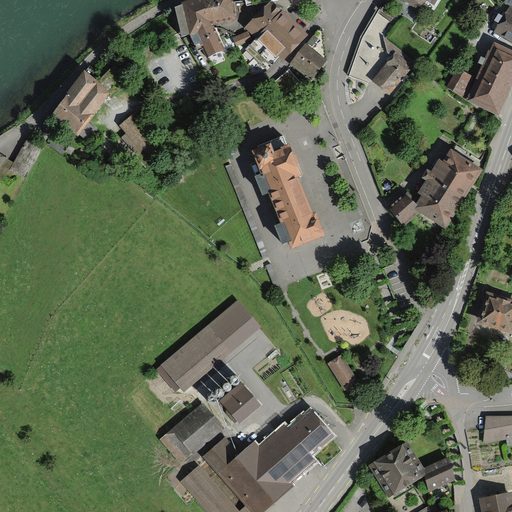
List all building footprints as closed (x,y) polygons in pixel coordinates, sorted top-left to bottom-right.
[(208,21),(203,0),(189,0),(190,0),(182,3),(183,4),(190,34),(190,36),(198,32),(212,26),(212,24),(211,22),(208,21)] [(203,0),(208,21),(211,22),(212,24),(237,19),(233,0),(203,0)] [(404,0),(421,11),(427,1),(434,6),(437,0),(404,0)] [(270,2),(244,27),(248,31),(255,37),(256,39),(282,11),(271,1),(270,2)] [(190,34),(183,4),(175,7),(182,36),(190,34)] [(511,8),(509,7),(494,32),(511,43),(511,8)] [(398,21),(377,8),(360,38),(347,74),(350,75),(349,76),(368,83),(370,80),(371,81),(392,57),(388,53),(383,37),(386,38),(398,21)] [(309,35),(283,10),(282,11),(256,39),(245,49),(267,70),(280,57),(284,61),(309,35)] [(212,26),(198,32),(201,40),(205,48),(209,56),(225,49),(214,26),(212,26)] [(255,37),(248,31),(233,38),(236,47),(255,37)] [(201,40),(198,32),(190,36),(195,46),(196,45),(199,51),(205,48),(201,40)] [(447,87),(467,100),(499,116),(511,87),(511,50),(494,41),(490,51),(488,50),(476,77),(457,68),(447,87)] [(305,44),(290,64),(313,81),(328,60),(305,44)] [(395,52),(392,57),(371,81),(389,95),(413,67),(395,52)] [(67,93),(50,117),(77,137),(79,135),(89,122),(110,93),(85,70),(67,93)] [(166,148),(135,112),(119,125),(126,133),(122,137),(145,165),(166,148)] [(97,129),(89,122),(79,135),(88,141),(97,129)] [(42,149),(26,140),(14,163),(10,169),(26,178),(42,149)] [(271,143),(251,150),(261,174),(263,173),(264,175),(265,175),(272,192),(269,193),(281,223),(284,222),(292,241),(288,242),(291,249),(326,236),(316,212),(313,213),(299,177),(302,175),(297,163),(294,155),(289,144),(281,147),(282,149),(274,152),(271,143)] [(483,169),(451,149),(443,161),(439,159),(431,171),(427,169),(421,178),(426,181),(418,193),(421,195),(418,200),(415,204),(417,205),(414,210),(419,213),(446,229),(456,212),(473,186),(483,169)] [(0,183),(10,169),(14,163),(0,153),(0,183)] [(261,174),(255,176),(262,196),(269,193),(272,192),(265,175),(264,175),(263,173),(261,174)] [(418,200),(407,192),(404,197),(398,203),(390,210),(404,227),(419,213),(414,210),(417,205),(415,204),(418,200)] [(284,222),(281,223),(275,226),(282,245),(288,242),(292,241),(284,222)] [(511,299),(487,291),(477,323),(511,334),(511,299)] [(238,300),(160,365),(180,388),(184,393),(261,328),(238,300)] [(342,355),(328,363),(344,390),(358,382),(342,355)] [(175,392),(180,388),(160,365),(156,369),(175,392)] [(242,382),(220,400),(227,408),(237,421),(239,424),(261,405),(242,382)] [(203,403),(160,439),(181,465),(225,429),(203,403)] [(237,421),(227,408),(226,413),(235,423),(237,421)] [(256,440),(241,453),(235,458),(275,503),(293,487),(290,483),(316,461),(311,456),(334,436),(309,408),(301,415),(300,413),(295,418),(296,419),(289,425),(285,421),(259,444),(256,440)] [(511,415),(504,416),(486,416),(483,443),(506,440),(507,445),(511,444),(511,415)] [(264,511),(275,503),(235,458),(241,453),(226,436),(202,457),(205,460),(181,481),(207,511),(264,511)] [(424,468),(407,441),(369,465),(389,498),(425,476),(424,468)] [(425,476),(429,492),(456,480),(449,456),(436,462),(424,468),(425,476)] [(511,511),(511,492),(479,498),(482,511),(511,511)] [(439,511),(433,503),(418,511),(439,511)]
